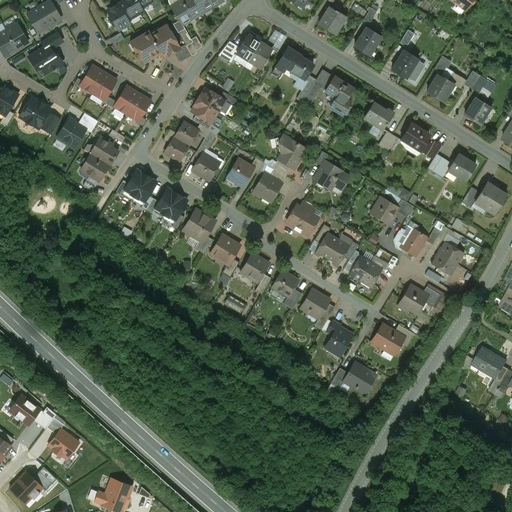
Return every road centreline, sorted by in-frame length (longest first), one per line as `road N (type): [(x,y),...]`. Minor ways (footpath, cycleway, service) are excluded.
road 1 (residential): [(174,98),(134,153),(248,221),(263,244),(372,313),(401,265),(416,273)]
road 2 (residential): [(511,167),(250,1)]
road 3 (primary): [(0,304),(225,511)]
road 4 (residential): [(511,237),(425,375)]
road 5 (unclassified): [(425,375),(346,511)]
road 6 (residential): [(250,1),(174,98)]
